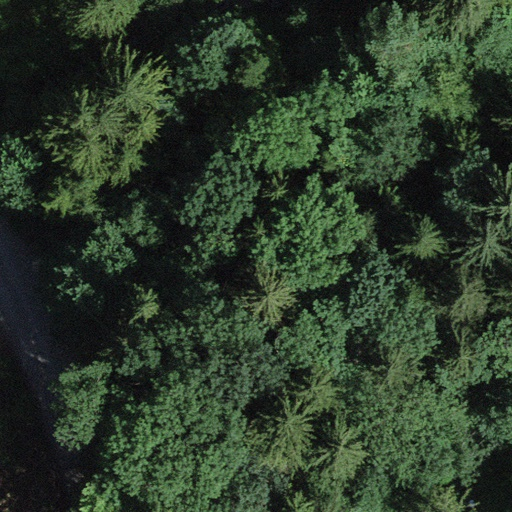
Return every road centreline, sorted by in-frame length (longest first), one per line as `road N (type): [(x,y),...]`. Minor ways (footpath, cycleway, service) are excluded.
road 1 (track): [(312,28),(287,102),(8,282)]
road 2 (track): [(8,282),(49,373),(87,511)]
